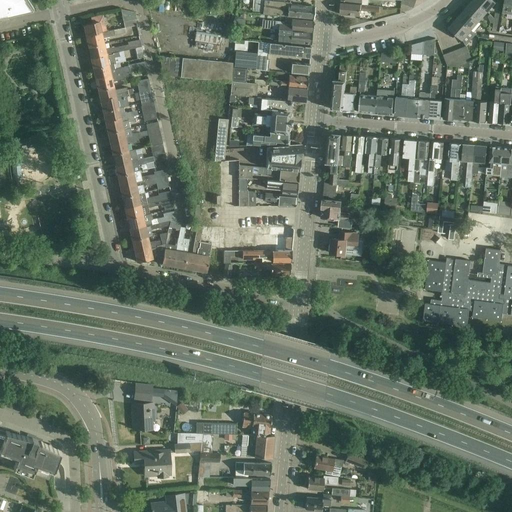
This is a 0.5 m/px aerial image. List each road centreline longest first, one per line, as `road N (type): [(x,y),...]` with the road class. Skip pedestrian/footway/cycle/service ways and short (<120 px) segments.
road 1 (motorway): [(0,320),(262,376),(511,462)]
road 2 (motorway): [(511,435),(265,350),(0,295)]
road 3 (residential): [(188,215),(138,11),(126,2),(61,13)]
road 4 (residential): [(117,267),(61,13)]
road 5 (residential): [(279,511),(297,303)]
road 6 (residential): [(103,511),(93,429),(79,401),(54,384),(0,372)]
road 7 (unclassified): [(511,135),(314,119)]
road 8 (residential): [(297,303),(314,119)]
road 9 (unclassified): [(117,267),(297,303)]
road 10 (residential): [(74,511),(69,440),(0,415)]
road 11 (residential): [(322,43),(408,22),(445,0)]
